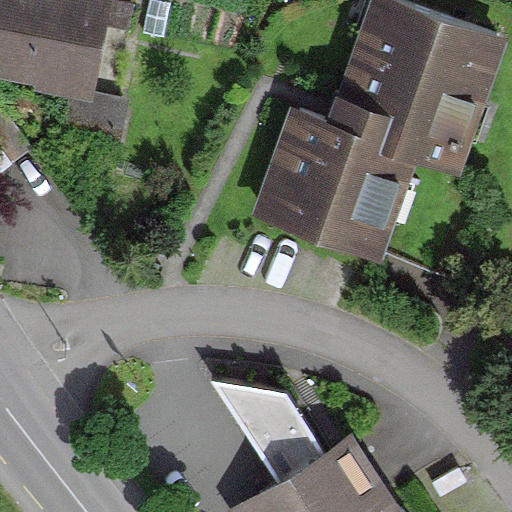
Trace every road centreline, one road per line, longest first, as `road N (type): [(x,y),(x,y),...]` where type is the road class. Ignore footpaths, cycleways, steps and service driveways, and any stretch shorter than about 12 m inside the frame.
road 1 (residential): [(0,382),(40,355),(147,308),(272,320),(397,371),(442,407),(511,496)]
road 2 (tertiary): [(90,511),(0,402)]
